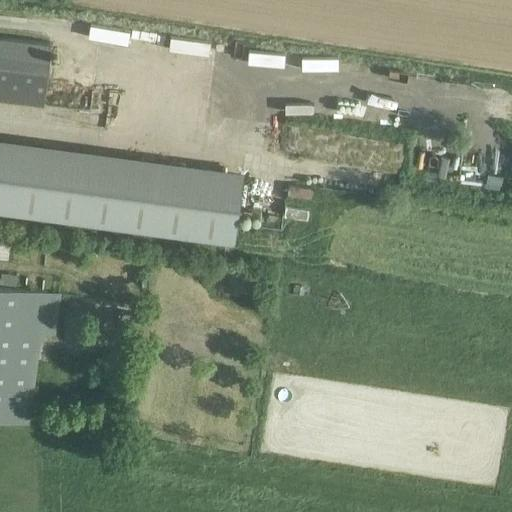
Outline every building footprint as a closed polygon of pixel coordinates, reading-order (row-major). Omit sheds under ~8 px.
[(0,101),(44,106),(51,42),(0,36),(0,101)] [(190,51),(217,52),(217,43),(191,42),(190,51)] [(281,108),(282,85),(224,84),(223,106),(281,108)] [(0,211),(235,240),(244,167),(0,136),(0,211)] [(62,292),(0,283),(0,418),(30,422),(39,352),(53,354),(62,292)]
